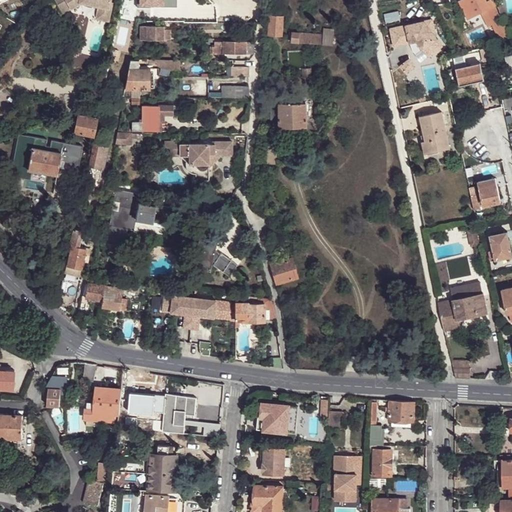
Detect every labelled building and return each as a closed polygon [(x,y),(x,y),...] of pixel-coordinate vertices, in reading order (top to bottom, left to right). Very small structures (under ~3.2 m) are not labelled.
[(15,27),(16,28),(30,8),(38,0),(24,0),(23,2),(20,0),(15,7),(17,9),(8,21),(8,22),(15,27)] [(71,6),(67,0),(56,0),(62,11),(71,6)] [(67,0),(71,6),(80,1),(80,0),(81,0),(99,4),(96,16),(109,19),(112,4),(109,4),(110,0),(67,0)] [(483,8),(486,6),(484,2),(484,1),(483,0),(469,0),(461,4),(471,21),(482,15),(485,13),(483,8)] [(493,3),(486,6),(483,8),(485,13),(486,15),(488,15),(494,27),(503,45),(511,42),(511,38),(508,29),(503,24),(493,3)] [(398,13),(383,17),(386,26),(400,22),(398,13)] [(486,16),(483,17),(489,29),(494,27),(488,15),(486,16)] [(269,37),(283,38),(284,18),(271,17),(269,37)] [(405,28),(409,44),(410,46),(415,57),(422,51),(427,58),(441,46),(431,34),(433,32),(430,21),(405,28)] [(147,24),(147,29),(147,38),(170,38),(171,29),(164,28),(165,25),(147,24)] [(401,29),(405,45),(409,44),(405,28),(401,29)] [(393,48),(405,45),(401,29),(389,33),(393,48)] [(323,45),(327,45),(334,45),(334,30),(323,30),(324,37),(323,45)] [(334,30),(334,45),(344,45),(344,31),(334,30)] [(292,44),(323,45),(324,37),(292,35),(292,38),(292,44)] [(223,53),(222,40),(214,40),(214,46),(209,45),(209,53),(223,53)] [(246,53),(246,41),(222,40),(223,53),(246,53)] [(254,53),(254,41),(246,41),(246,53),(254,53)] [(138,68),(138,59),(131,58),(130,68),(138,68)] [(171,74),(171,59),(157,59),(152,59),(152,65),(158,65),(158,75),(171,74)] [(414,69),(409,62),(400,69),(406,76),(414,69)] [(466,67),(456,69),(460,87),(485,81),(481,64),(466,67)] [(234,76),(251,77),(251,68),(234,67),(234,76)] [(130,68),(126,88),(150,88),(150,68),(138,68),(130,68)] [(96,96),(101,97),(102,94),(102,91),(106,74),(98,72),(95,88),(98,89),(96,96)] [(307,72),(303,73),(304,81),(313,81),(313,72),(307,72)] [(221,96),(230,97),(230,85),(221,86),(221,96)] [(230,85),(230,97),(248,97),(248,86),(230,85)] [(160,105),(144,105),(144,121),(133,121),(133,129),(158,129),(169,129),(169,124),(163,124),(163,120),(166,120),(166,114),(175,114),(175,104),(160,104),(160,105)] [(302,104),(285,104),(280,104),(281,127),(307,127),(307,104),(302,104)] [(78,113),(75,130),(93,134),(97,117),(97,114),(98,111),(92,110),(92,109),(87,108),(86,115),(78,113)] [(422,119),(425,137),(427,145),(430,145),(432,154),(437,153),(450,150),(442,114),(422,119)] [(91,144),(93,134),(75,130),(73,139),(74,141),(85,143),(85,142),(91,144)] [(20,131),(13,163),(32,167),(76,176),(83,144),(50,137),(48,148),(31,145),(33,134),(20,131)] [(132,138),(132,131),(121,131),(118,131),(116,143),(128,143),(128,138),(132,138)] [(50,137),(33,134),(31,145),(48,148),(50,137)] [(427,145),(425,137),(422,137),(427,158),(437,156),(437,153),(432,154),(430,145),(427,145)] [(217,154),(224,154),(234,154),(234,140),(214,140),(214,142),(176,142),(176,140),(167,140),(167,145),(169,146),(177,146),(176,152),(183,152),(183,154),(185,154),(190,156),(190,163),(197,163),(209,162),(211,162),(211,156),(217,154)] [(96,179),(95,185),(99,186),(102,168),(103,168),(108,144),(93,141),(86,177),(87,178),(87,177),(96,179)] [(167,154),(183,154),(183,152),(176,152),(177,146),(169,146),(167,145),(167,154)] [(211,162),(224,154),(217,154),(211,156),(211,162)] [(211,174),(211,162),(209,162),(208,164),(207,166),(205,166),(203,167),(201,166),(200,166),(199,164),(197,163),(197,168),(197,174),(211,174)] [(32,167),(13,163),(11,171),(30,175),(32,167)] [(93,192),(95,185),(96,179),(87,177),(87,178),(84,190),(93,192)] [(485,208),(502,204),(496,179),(479,183),(485,208)] [(116,184),(108,183),(107,192),(114,194),(113,199),(118,200),(116,208),(111,207),(104,240),(113,242),(114,239),(120,241),(123,226),(129,228),(131,217),(151,221),(152,219),(166,222),(169,207),(146,202),(147,195),(137,193),(137,191),(115,187),(116,184)] [(472,200),(474,212),(481,211),(478,198),(472,200)] [(73,227),(71,236),(80,238),(82,228),(73,227)] [(479,247),(476,232),(468,234),(472,248),(479,247)] [(494,252),(496,262),(511,258),(511,250),(508,233),(491,237),(494,252)] [(71,236),(69,244),(78,246),(80,238),(71,236)] [(69,244),(65,263),(81,267),(85,247),(78,246),(69,244)] [(213,264),(220,252),(213,247),(202,263),(210,268),(213,264)] [(142,273),(143,261),(144,250),(126,248),(124,272),(142,274),(142,273)] [(222,252),(220,252),(213,264),(223,271),(230,259),(230,258),(222,252)] [(230,259),(223,271),(228,274),(236,263),(230,259)] [(272,265),(277,285),(299,278),(292,260),(272,265)] [(64,271),(79,274),(81,267),(65,263),(64,271)] [(103,300),(105,285),(87,282),(84,297),(87,297),(103,300)] [(136,291),(137,283),(127,282),(126,290),(136,291)] [(481,284),(472,286),(475,297),(484,295),(481,284)] [(122,288),(105,285),(103,300),(102,306),(120,308),(121,298),(122,288)] [(454,302),(439,305),(441,313),(444,323),(444,325),(460,321),(489,314),(484,295),(475,297),(472,286),(452,291),(454,302)] [(511,288),(503,291),(508,315),(510,314),(511,322),(511,288)] [(69,297),(59,293),(56,305),(64,312),(69,297)] [(168,296),(167,312),(185,313),(184,327),(191,327),(192,314),(193,297),(168,296)] [(218,298),(193,297),(192,314),(191,327),(199,327),(200,314),(217,315),(218,298)] [(275,319),(272,298),(257,297),(257,302),(264,302),(263,319),(275,319)] [(235,313),(235,319),(247,319),(247,320),(263,320),(263,319),(264,302),(257,302),(235,302),(235,313)] [(460,321),(444,325),(446,331),(446,334),(462,330),(460,321)] [(95,364),(86,363),(84,378),(93,380),(95,364)] [(0,388),(14,389),(15,370),(0,369),(0,388)] [(471,372),(455,371),(457,381),(461,381),(471,381),(472,372),(471,372)] [(121,394),(121,389),(97,386),(97,390),(96,402),(95,409),(95,412),(106,413),(119,414),(120,405),(121,394)] [(60,406),(61,388),(49,387),(49,388),(48,406),(60,406)] [(133,395),(121,394),(120,405),(132,407),(133,395)] [(196,397),(166,395),(162,431),(184,434),(184,424),(185,420),(185,413),(195,414),(196,397)] [(329,410),(329,398),(323,398),(323,404),(322,404),(321,426),(328,425),(329,423),(329,410)] [(415,401),(391,400),(391,420),(414,421),(415,401)] [(297,406),(264,403),(263,417),(266,417),(265,430),(294,433),(297,406)] [(105,419),(105,418),(106,413),(95,412),(95,409),(89,408),(87,408),(86,417),(105,419)] [(343,411),(329,410),(329,423),(328,425),(328,427),(343,427),(343,411)] [(24,415),(0,413),(0,436),(24,438),(24,415)] [(263,417),(259,416),(258,430),(265,430),(266,417),(263,417)] [(220,423),(185,420),(184,424),(205,426),(204,436),(218,437),(220,423)] [(384,423),(373,422),(372,438),(384,438),(384,428),(384,423)] [(384,438),(372,438),(372,444),(387,445),(387,423),(384,423),(384,428),(384,438)] [(171,447),(171,446),(161,445),(160,455),(170,455),(171,447)] [(171,447),(170,455),(178,456),(179,448),(171,447)] [(265,452),(263,461),(264,472),(284,473),(286,449),(264,448),(265,452)] [(393,474),(393,449),(376,449),(376,451),(376,474),(393,474)] [(174,493),(175,493),(178,456),(170,455),(160,455),(152,454),(148,491),(174,493)] [(358,474),(351,474),(351,470),(354,471),(354,463),(349,463),(349,456),(336,456),(335,475),(337,475),(336,501),(357,502),(358,485),(358,474)] [(363,456),(349,456),(349,463),(354,463),(354,471),(351,470),(351,474),(358,474),(362,474),(363,456)] [(511,459),(503,460),(504,487),(511,487),(511,459)] [(114,471),(115,465),(98,463),(98,481),(107,482),(113,482),(113,477),(114,471)] [(98,507),(104,484),(89,481),(83,503),(98,507)] [(254,503),(254,511),(259,511),(282,511),(284,485),(257,485),(256,503),(254,503)] [(177,511),(179,493),(175,493),(174,493),(173,498),(170,497),(168,511),(177,511)] [(146,495),(145,503),(144,511),(168,511),(170,497),(146,495)] [(398,509),(398,498),(374,497),(373,511),(410,511),(411,509),(405,509),(398,509)] [(511,511),(511,499),(502,500),(501,511),(511,511)]
